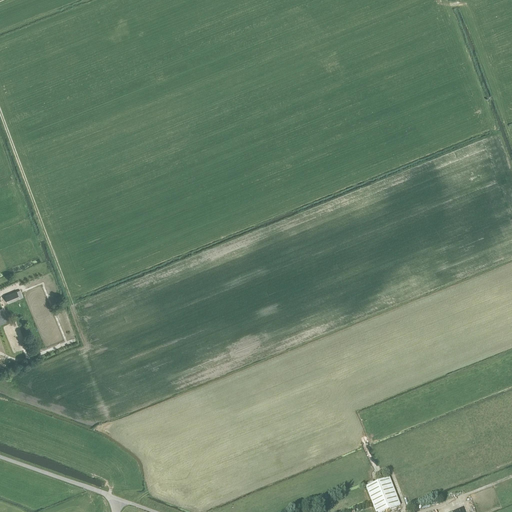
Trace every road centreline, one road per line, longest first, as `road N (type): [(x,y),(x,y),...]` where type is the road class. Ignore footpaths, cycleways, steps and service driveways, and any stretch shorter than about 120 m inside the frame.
road 1 (track): [(0,111),(73,307)]
road 2 (unclassified): [(154,511),(0,457)]
